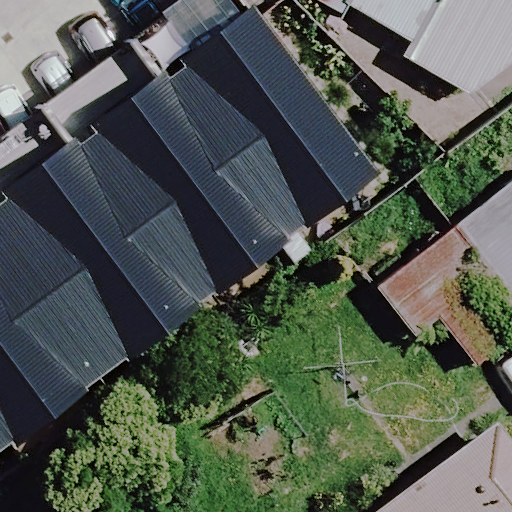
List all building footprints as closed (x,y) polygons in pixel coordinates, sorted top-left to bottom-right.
[(381,71),(464,112),(511,74),(511,0),(341,0),(334,17),(394,46),(381,71)] [(0,298),(147,189),(68,82),(0,132),(0,298)] [(511,340),(511,319),(445,238),(372,298),(408,341),(429,324),(471,374),(511,340)] [(153,293),(123,242),(48,285),(78,337),(153,293)] [(511,511),(511,458),(491,431),(383,511),(511,511)]
